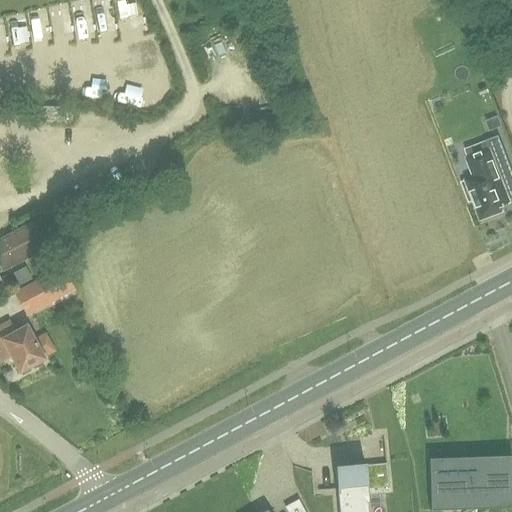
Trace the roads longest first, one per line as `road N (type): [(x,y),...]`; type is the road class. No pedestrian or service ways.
road 1 (primary): [(109,494),(490,294)]
road 2 (unclassified): [(109,494),(0,404)]
